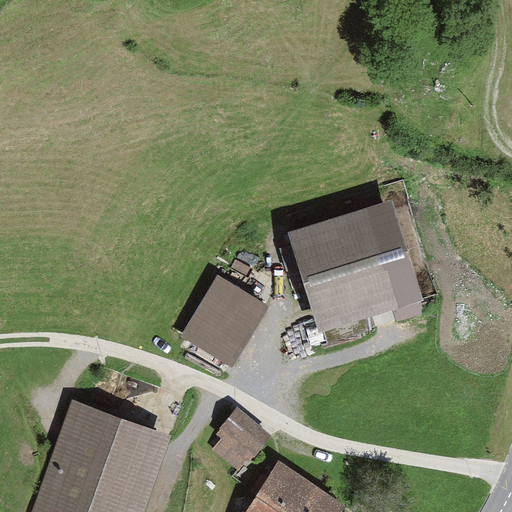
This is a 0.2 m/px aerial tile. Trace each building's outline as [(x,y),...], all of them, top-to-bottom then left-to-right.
[(300,231),(326,319),(413,292),(387,205),(300,231)] [(179,340),(231,372),(269,311),(218,279),(179,340)] [(142,511),(171,430),(73,396),(32,511),(142,511)] [(272,432),(238,405),(215,433),(219,435),(210,447),(237,469),(247,457),(249,460),(272,432)] [(279,464),(259,494),(286,511),(329,511),(336,502),(279,464)] [(286,511),(259,494),(246,511),(286,511)]
